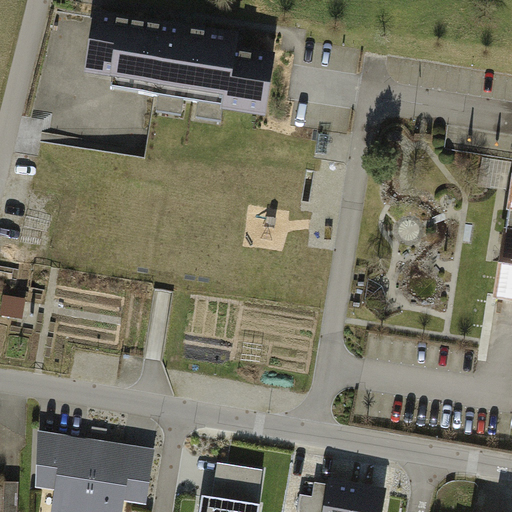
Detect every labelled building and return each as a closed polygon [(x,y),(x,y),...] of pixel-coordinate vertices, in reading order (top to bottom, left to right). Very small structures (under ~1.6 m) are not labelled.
[(98,15),(89,73),(143,81),(141,95),(266,115),(276,55),(205,43),(207,32),(98,15)] [(511,173),(494,297),(511,300),(511,173)] [(55,507),(82,511),(85,511),(98,438),(59,431),(52,468),(62,470),(55,507)] [(98,438),(85,511),(117,511),(121,491),(130,492),(138,444),(98,438)] [(214,500),(204,498),(201,511),(256,511),(263,471),(220,465),(214,500)] [(0,511),(13,511),(13,478),(0,478),(0,511)] [(301,496),(298,511),(380,511),(384,493),(331,484),(330,489),(316,486),(314,498),(301,496)]
